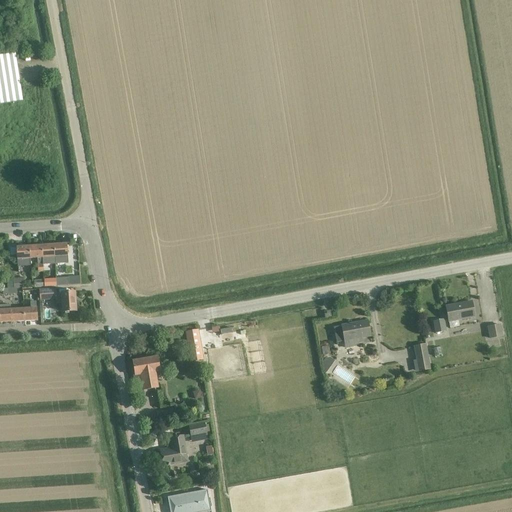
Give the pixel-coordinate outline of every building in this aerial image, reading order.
[(0,105),(22,102),(19,81),(16,59),(15,54),(0,56),(0,105)] [(67,245),(54,246),(55,258),(55,264),(67,264),(67,257),(67,245)] [(47,258),(55,258),(54,246),(41,247),(43,273),(48,273),(47,258)] [(38,273),(43,273),(41,247),(28,248),(29,260),(37,259),(38,273)] [(17,267),(30,266),(29,260),(28,248),(16,248),(16,260),(17,260),(17,267)] [(73,277),(68,277),(68,278),(68,285),(74,285),(80,285),(79,277),(73,277)] [(16,289),(23,288),(22,279),(13,279),(13,289),(16,289)] [(57,294),(56,290),(40,291),(41,301),(56,300),(56,305),(63,304),(63,313),(75,313),(75,294),(57,294)] [(30,310),(23,310),(24,322),(37,321),(36,309),(35,309),(35,303),(30,303),(30,310)] [(472,303),(445,308),(448,322),(450,329),(458,327),(457,321),(474,317),(472,303)] [(0,323),(11,323),(10,311),(10,305),(0,305),(0,323)] [(23,310),(10,311),(11,323),(24,322),(23,310)] [(434,334),(444,332),(442,320),(432,322),(434,334)] [(362,343),(361,338),(370,337),(367,322),(333,328),(336,343),(344,341),(344,342),(345,342),(346,349),(354,347),(354,344),(362,343)] [(502,337),(500,325),(487,327),(489,340),(502,337)] [(198,331),(185,333),(190,362),(202,360),(203,360),(199,341),(198,332),(198,331)] [(136,392),(158,388),(156,373),(160,372),(157,359),(133,363),(135,375),(133,376),(136,392)] [(416,361),(413,362),(415,373),(430,371),(428,359),(416,361)] [(200,390),(192,393),(194,400),(202,398),(200,390)] [(160,424),(173,422),(171,411),(159,413),(160,424)] [(191,437),(207,434),(205,424),(189,428),(191,437)] [(163,466),(187,462),(182,437),(170,440),(172,449),(160,451),(163,466)] [(208,496),(207,490),(167,497),(169,511),(211,511),(210,504),(208,496)]
